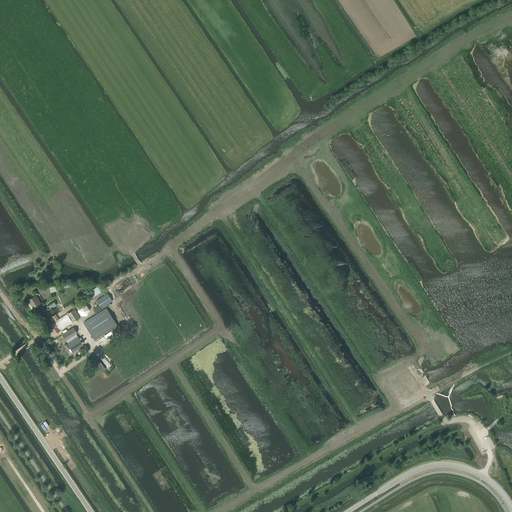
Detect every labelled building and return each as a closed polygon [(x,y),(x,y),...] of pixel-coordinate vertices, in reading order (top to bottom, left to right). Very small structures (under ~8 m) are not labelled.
[(101,308),(112,301),(107,294),(96,301),(99,305),(93,309),(96,313),(102,309),(101,308)] [(34,309),(40,305),(35,296),(28,301),(30,304),(31,304),(34,309)] [(50,310),(56,306),(53,303),(48,306),(48,307),(43,310),(45,312),(50,309),(50,310)] [(54,322),(49,326),(54,334),(79,318),(74,309),(67,314),(59,319),(56,314),(51,317),(51,318),(54,322)] [(94,339),(116,325),(106,309),(83,323),(94,339)] [(77,333),(73,327),(62,335),(65,340),(77,333)] [(67,343),(66,343),(72,352),(83,345),(77,336),(67,343)]
